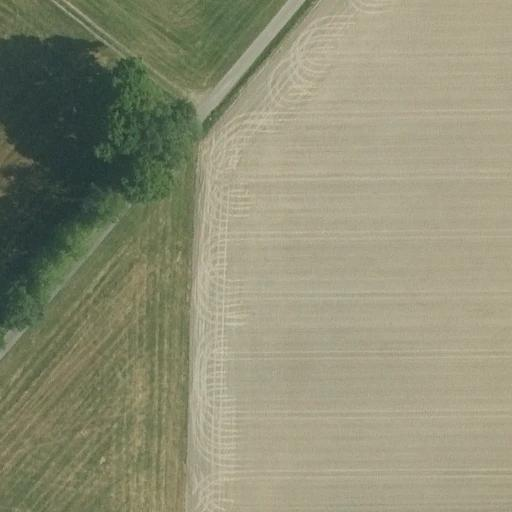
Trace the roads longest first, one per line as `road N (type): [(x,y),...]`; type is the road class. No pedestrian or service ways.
road 1 (unclassified): [(0,354),(298,0)]
road 2 (track): [(202,113),(59,0)]
